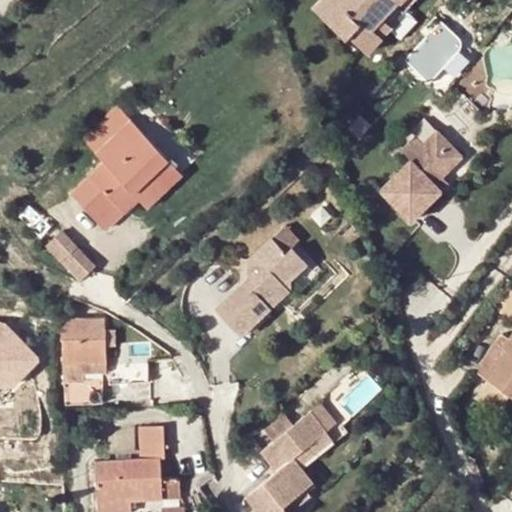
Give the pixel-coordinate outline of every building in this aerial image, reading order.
[(318,0),(312,7),(344,37),(346,35),(364,51),(389,25),(380,17),(396,0),(398,0),(400,1),(400,0),(318,0)] [(463,45),(438,22),(402,60),(427,83),(463,45)] [(81,137),(95,153),(128,120),(114,105),(81,137)] [(149,188),(172,166),(128,120),(95,153),(103,162),(71,193),(104,227),(123,208),(120,203),(143,181),(149,188)] [(461,155),(435,130),(422,144),(414,137),(400,152),(409,161),(380,191),(410,221),(441,190),(433,183),(441,175),(461,155)] [(120,203),(123,208),(135,197),(145,206),(179,173),(172,166),(149,188),(143,181),(120,203)] [(441,175),(433,183),(441,190),(448,182),(441,175)] [(51,249),(66,264),(81,250),(66,235),(51,249)] [(215,311),(240,339),(287,294),(288,284),(305,268),(288,252),(283,256),(269,243),(248,263),(249,279),(215,311)] [(81,250),(66,264),(85,284),(100,270),(81,250)] [(511,291),(499,310),(511,319),(511,291)] [(103,329),(102,319),(73,319),(73,307),(60,308),(62,379),(83,379),(83,372),(83,361),(100,361),(104,361),(103,344),(103,329)] [(0,323),(0,381),(14,381),(39,357),(3,323),(0,323)] [(103,329),(103,344),(111,343),(111,329),(103,329)] [(505,348),(511,338),(505,334),(479,372),(490,380),(504,359),(510,351),(505,348)] [(490,380),(511,395),(511,337),(511,338),(505,348),(510,351),(504,359),(490,380)] [(100,361),(83,361),(83,372),(100,371),(100,361)] [(83,379),(62,379),(63,403),(101,402),(100,371),(83,372),(83,379)] [(511,415),(511,395),(490,380),(479,397),(499,411),(499,414),(508,421),(511,415)] [(309,411),(262,450),(277,468),(307,445),(325,430),(309,411)] [(268,415),(260,423),(268,431),(276,424),(268,415)] [(136,426),(137,458),(162,457),(160,426),(136,426)] [(153,459),(91,460),(94,497),(125,496),(155,495),(153,459)] [(260,483),(245,496),(258,511),(286,511),(282,506),(300,491),(288,477),(279,467),(266,478),(260,483)] [(288,477),(300,491),(311,481),(301,468),(288,477)] [(256,479),(260,483),(266,478),(262,473),(256,479)] [(125,496),(94,497),(94,511),(125,509),(125,496)]
